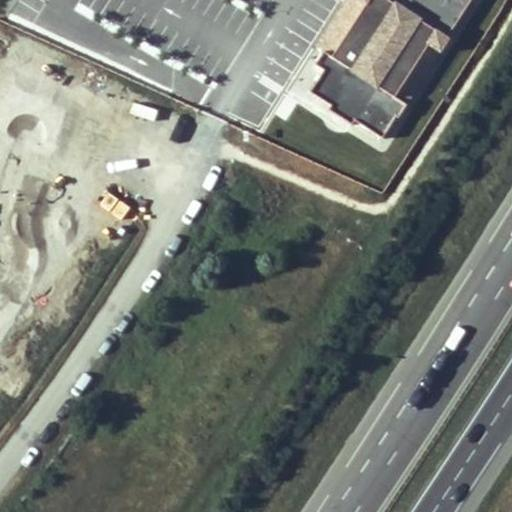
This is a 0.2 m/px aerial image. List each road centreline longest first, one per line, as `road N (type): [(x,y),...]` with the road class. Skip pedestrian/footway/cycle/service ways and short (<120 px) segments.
road 1 (unclassified): [(0,476),(110,322),(166,227),(214,118)]
road 2 (motorway): [(511,268),(354,511)]
road 3 (motorway): [(431,511),(511,388)]
